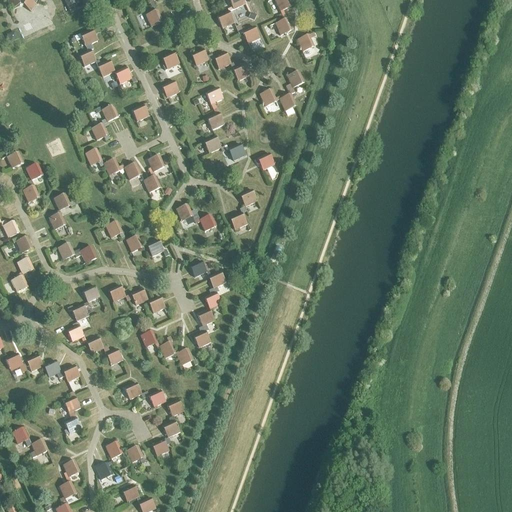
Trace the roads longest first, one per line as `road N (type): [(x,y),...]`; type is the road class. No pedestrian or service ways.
road 1 (unknown): [(101,271),(117,341),(142,376),(177,388),(192,388),(212,369),(238,295)]
road 2 (track): [(185,511),(270,271)]
